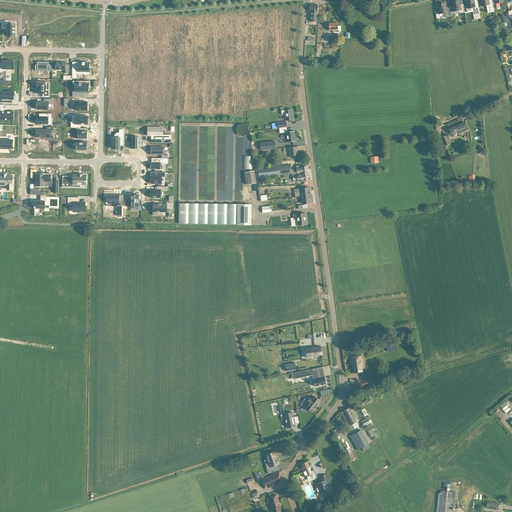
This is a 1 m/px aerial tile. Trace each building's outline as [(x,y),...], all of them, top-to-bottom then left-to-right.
[(460,6),(460,5),(459,0),(452,2),(453,11),(459,10),(460,13),(465,12),(464,11),(463,5),(460,6)] [(474,3),(474,2),(473,0),(466,0),(468,9),(472,8),(473,15),(480,13),(478,3),(474,3)] [(493,4),(492,0),(488,1),(488,0),(480,0),(482,6),(486,5),(487,8),(489,8),(490,13),(494,12),(493,7),(493,4)] [(444,15),(445,15),(446,17),(451,17),(449,8),(446,9),(445,3),(437,4),(439,14),(443,13),(444,15)] [(310,4),(309,11),(311,12),(311,21),(317,22),(317,12),(318,5),(310,4)] [(511,14),(509,15),(502,17),(504,23),(511,21),(511,24),(511,14)] [(2,21),(2,29),(7,29),(7,36),(15,36),(15,24),(8,24),(8,21),(2,21)] [(333,31),(333,33),(338,33),(341,31),(341,26),(338,26),(338,23),(329,23),(329,30),(333,31)] [(0,62),(0,72),(3,72),(3,71),(6,71),(6,69),(14,69),(14,61),(2,61),(2,62),(0,62)] [(35,65),(35,70),(37,70),(37,71),(46,71),(51,71),(51,65),(49,65),(49,62),(42,62),(41,62),(37,62),(37,65),(35,65)] [(55,62),(55,70),(65,70),(65,73),(69,73),(69,64),(66,64),(66,62),(55,62)] [(72,78),(72,80),(72,78),(77,78),(77,72),(84,72),(84,74),(89,74),(89,68),(90,68),(90,64),(89,64),(89,63),(85,63),(85,62),(85,63),(77,63),(77,64),(76,64),(76,67),(72,67),(72,76),(72,78)] [(37,82),(37,87),(38,87),(38,94),(43,94),(43,97),(49,97),(49,90),(45,90),(45,82),(37,82)] [(73,86),(72,97),(82,97),(82,92),(88,92),(89,83),(75,83),(75,86),(73,86)] [(0,94),(2,95),(2,103),(13,103),(13,99),(13,96),(14,96),(14,92),(2,92),(2,90),(0,90),(0,94)] [(37,101),(36,109),(48,110),(49,103),(53,103),(53,99),(44,99),(44,102),(37,101)] [(75,101),(75,110),(87,110),(87,102),(75,101)] [(281,111),(282,115),(285,114),(286,120),(293,119),(292,109),(281,111)] [(0,116),(0,117),(0,119),(5,120),(13,120),(13,112),(6,112),(4,112),(0,111),(0,116)] [(36,117),(36,124),(41,124),(48,124),(48,118),(52,118),(52,114),(39,113),(39,117),(36,117)] [(71,122),(71,128),(76,128),(80,128),(80,124),(81,124),(85,124),(88,124),(88,116),(87,116),(87,115),(81,115),(81,116),(76,116),(76,122),(72,122),(71,122)] [(448,128),(451,134),(459,131),(460,133),(467,130),(466,128),(463,122),(448,128)] [(36,130),(36,137),(40,137),(40,138),(50,138),(50,131),(53,131),(53,127),(47,127),(47,130),(36,130)] [(287,132),(287,127),(279,128),(280,133),(286,132),(287,142),(296,141),(294,131),(287,132)] [(76,128),(75,139),(87,139),(88,128),(80,128),(76,128)] [(163,128),(148,128),(148,135),(151,135),(151,136),(152,136),(152,138),(151,138),(151,139),(151,143),(162,143),(162,142),(162,141),(166,141),(166,142),(165,142),(165,143),(171,143),(171,135),(163,135),(163,128)] [(111,139),(111,142),(112,142),(112,148),(120,149),(120,145),(123,145),(124,129),(119,129),(119,137),(112,137),(112,139),(111,139)] [(446,135),(441,138),(444,145),(450,143),(446,135)] [(131,137),(131,149),(134,149),(134,148),(139,148),(139,149),(139,137),(135,137),(131,137)] [(0,139),(0,148),(13,149),(13,140),(0,139)] [(35,146),(36,146),(36,150),(42,150),(48,150),(48,144),(51,144),(51,140),(52,141),(52,140),(39,140),(40,140),(40,143),(38,143),(36,143),(36,146),(35,146)] [(76,142),(76,150),(77,150),(87,150),(87,142),(84,142),(84,141),(80,141),(80,142),(77,142),(76,142)] [(275,141),(260,143),(261,150),(276,148),(275,141)] [(289,147),(290,156),(297,155),(296,146),(289,147)] [(151,147),(151,155),(162,155),(161,158),(168,158),(168,155),(164,155),(164,147),(151,147)] [(151,162),(150,169),(161,169),(166,169),(166,164),(168,164),(168,158),(156,158),(156,162),(152,162),(151,162)] [(256,178),(292,173),(291,169),(291,165),(261,168),(260,165),(255,166),(256,178)] [(302,172),(302,174),(308,173),(307,166),(301,167),(301,165),(296,165),(296,169),(291,169),(292,173),(292,175),(297,175),(297,174),(300,174),(300,172),(302,172)] [(244,172),(246,184),(256,183),(254,171),(244,172)] [(150,172),(151,172),(151,173),(151,172),(152,172),(152,176),(151,176),(151,183),(158,183),(161,184),(161,177),(164,177),(165,173),(165,172),(157,172),(154,172),(150,172)] [(308,173),(302,174),(302,175),(293,176),(293,182),(303,181),(309,180),(308,173)] [(37,174),(37,186),(44,186),(51,186),(51,183),(54,183),(54,193),(59,193),(59,178),(54,178),(51,178),(51,175),(44,175),(44,174),(37,174)] [(0,189),(1,189),(1,188),(1,185),(7,185),(7,190),(12,190),(12,183),(12,175),(5,175),(5,176),(3,176),(0,175),(0,189)] [(63,181),(62,187),(70,187),(70,183),(73,184),(73,183),(81,183),(80,185),(86,186),(86,175),(82,175),(78,175),(73,175),(73,177),(70,177),(69,181),(63,181)] [(150,190),(150,197),(155,197),(155,198),(160,198),(160,197),(161,197),(161,190),(166,190),(166,186),(161,186),(158,186),(157,186),(157,190),(155,190),(150,190)] [(299,196),(301,196),(311,195),(310,187),(294,189),(295,197),(299,196)] [(108,195),(107,203),(108,203),(113,203),(113,204),(117,204),(117,206),(117,214),(117,216),(122,216),(122,201),(119,201),(119,196),(115,196),(115,195),(108,195)] [(125,200),(125,206),(131,207),(131,210),(141,210),(141,205),(138,205),(138,195),(130,195),(130,200),(125,200)] [(311,195),(301,196),(302,204),(312,202),(311,195)] [(34,207),(34,208),(35,208),(35,212),(39,212),(39,208),(45,208),(45,205),(49,205),(49,207),(59,207),(59,202),(58,202),(58,197),(59,197),(47,196),(46,196),(46,201),(40,201),(34,201),(34,205),(35,205),(35,207),(34,207)] [(68,197),(68,204),(73,204),(73,209),(78,210),(78,212),(85,212),(85,205),(83,205),(83,202),(79,202),(79,197),(68,197)] [(153,204),(153,206),(154,206),(154,211),(158,211),(158,215),(163,215),(163,212),(167,212),(167,208),(172,208),(172,203),(166,202),(166,204),(161,204),(158,204),(153,204)] [(179,224),(237,225),(237,204),(179,203),(179,224)] [(237,204),(237,225),(251,225),(251,204),(237,204)] [(294,215),(295,225),(307,224),(305,213),(294,215)] [(322,354),(321,347),(321,346),(305,348),(306,348),(307,357),(306,357),(306,358),(322,355),(322,354)] [(352,362),(353,373),(362,372),(361,361),(362,361),(362,355),(350,357),(351,363),(352,362)] [(295,362),(285,364),(286,371),(296,369),(295,362)] [(325,380),(324,376),(319,377),(318,372),(317,368),(292,373),(293,379),(312,375),(315,386),(326,384),(325,380)] [(358,382),(360,389),(370,385),(368,379),(358,382)] [(305,407),(312,412),(321,401),(314,396),(312,399),(310,397),(306,402),(308,404),(305,407)] [(353,402),(355,407),(365,404),(363,398),(353,402)] [(341,413),(344,418),(352,413),(349,408),(341,413)] [(284,419),(285,423),(286,423),(287,428),(296,426),(295,424),(299,423),(298,416),(294,417),(293,412),(284,414),(285,419),(284,419)] [(346,428),(357,422),(352,413),(344,418),(343,418),(347,425),(345,426),(346,428)] [(357,422),(346,428),(348,432),(359,426),(357,422)] [(350,433),(358,453),(369,449),(361,429),(350,433)] [(267,467),(266,467),(268,474),(274,472),(272,466),(278,464),(279,463),(275,452),(266,455),(268,459),(270,466),(267,467)] [(307,477),(308,476),(310,480),(313,478),(316,477),(313,470),(311,471),(307,462),(301,464),(303,468),(302,469),(305,477),(307,476),(307,477)] [(261,480),(264,486),(265,489),(284,480),(279,471),(261,480)] [(322,481),(317,483),(321,495),(332,491),(328,479),(322,481)] [(269,498),(273,511),(278,511),(282,511),(277,495),(269,498)] [(486,508),(498,510),(499,503),(487,502),(486,508)]
